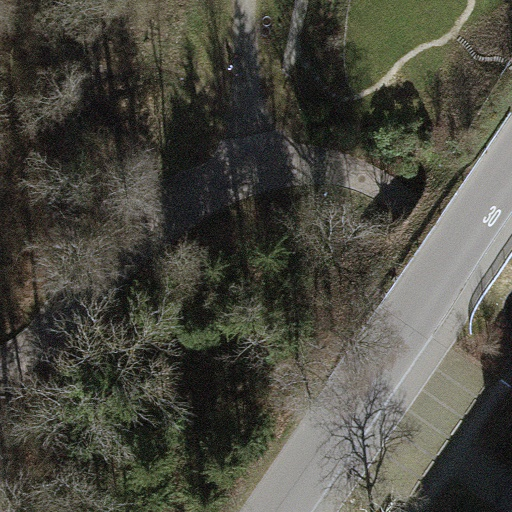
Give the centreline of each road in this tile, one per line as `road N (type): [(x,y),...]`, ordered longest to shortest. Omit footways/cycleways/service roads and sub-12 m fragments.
road 1 (residential): [(511,173),(279,511)]
road 2 (track): [(0,403),(136,220),(251,147)]
road 3 (track): [(251,147),(423,223),(511,283)]
road 4 (track): [(251,147),(245,0)]
